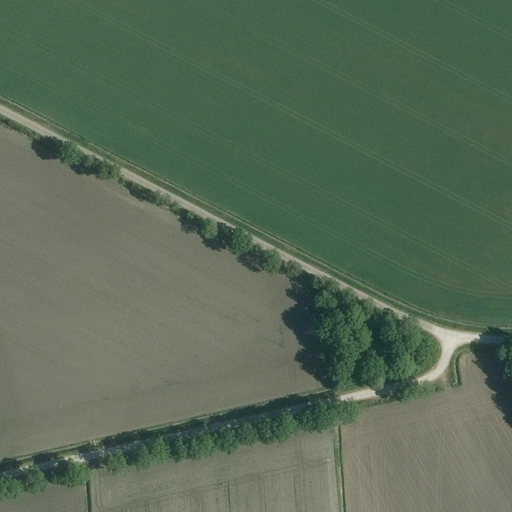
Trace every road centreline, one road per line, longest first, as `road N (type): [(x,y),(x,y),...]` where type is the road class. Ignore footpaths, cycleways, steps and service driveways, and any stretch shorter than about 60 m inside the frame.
road 1 (unclassified): [(450,335),(0,108)]
road 2 (unclassified): [(0,475),(414,382),(439,367),(450,335)]
